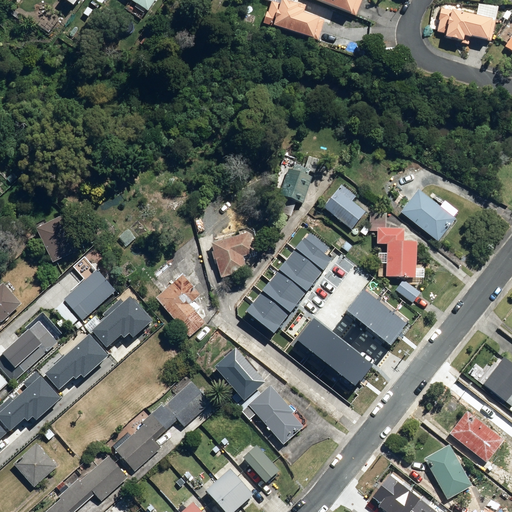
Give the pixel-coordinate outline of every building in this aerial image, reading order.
[(128,0),(148,13),(156,0),(128,0)] [(314,0),(355,17),(362,0),(314,0)] [(267,13),(263,25),(318,41),(324,21),(303,15),(306,7),(297,4),(296,6),(281,1),(280,5),(272,2),(268,13),(267,13)] [(440,21),(437,33),(446,35),(445,39),(463,43),(464,38),(471,39),(471,38),(488,42),(493,22),(470,16),(442,9),(439,21),(440,21)] [(302,203),(311,177),(308,176),(310,171),(294,166),(293,171),(288,169),(280,195),(302,203)] [(352,169),(345,178),(358,187),(365,178),(352,169)] [(341,187),(324,208),(352,231),(366,214),(352,203),(355,199),(341,187)] [(418,191),(401,214),(438,243),(456,220),(418,191)] [(62,219),(36,230),(51,265),(77,254),(62,219)] [(211,220),(198,221),(199,237),(213,236),(211,220)] [(404,230),(377,229),(376,246),(387,246),(386,278),(416,279),(417,244),(404,243),(404,230)] [(249,234),(211,245),(221,279),(247,272),(243,258),(255,255),(249,234)] [(327,248),(309,234),(296,250),(323,271),(332,260),(324,253),(327,248)] [(296,250),(295,249),(287,260),(315,282),(323,271),(296,250)] [(63,301),(82,322),(116,292),(114,289),(113,289),(85,258),(72,269),(84,282),(63,301)] [(315,282),(287,260),(279,270),(306,292),(315,282)] [(306,292),(279,270),(270,281),(298,302),(306,292)] [(182,276),(155,300),(189,339),(206,324),(189,306),(200,297),(182,276)] [(298,302),(270,281),(262,291),(290,313),(298,302)] [(395,291),(413,304),(420,294),(403,281),(395,291)] [(0,324),(21,305),(3,285),(0,287),(0,324)] [(379,301),(364,290),(347,311),(362,323),(379,301)] [(290,313),(262,291),(254,302),(282,324),(290,313)] [(133,338),(153,320),(130,295),(123,301),(121,299),(104,314),(106,316),(101,321),(102,322),(92,331),(107,348),(121,335),(124,338),(129,333),(133,338)] [(379,301),(362,323),(377,334),(393,313),(379,301)] [(282,324),(254,302),(245,312),(274,334),(282,324)] [(408,324),(393,313),(377,334),(391,345),(408,324)] [(5,352),(24,373),(57,344),(53,339),(60,333),(43,314),(25,330),(27,333),(5,352)] [(329,330),(314,318),(297,339),(312,351),(329,330)] [(329,330),(312,351),(328,363),(344,342),(329,330)] [(84,377),(109,355),(89,334),(65,356),(64,354),(53,363),(55,365),(45,373),(59,389),(74,376),(76,379),(81,374),(84,377)] [(344,342),(328,363),(342,374),(359,353),(344,342)] [(235,351),(213,369),(244,404),(265,385),(235,351)] [(359,353),(342,374),(357,385),(373,364),(359,353)] [(0,391),(17,376),(0,358),(0,391)] [(511,364),(503,358),(483,385),(506,403),(511,395),(511,364)] [(36,419),(60,397),(36,371),(23,383),(27,387),(14,399),(11,396),(0,406),(0,419),(10,431),(25,418),(27,420),(33,415),(36,419)] [(143,427),(115,452),(134,473),(161,449),(155,442),(177,422),(183,428),(210,404),(191,383),(163,408),(161,406),(141,424),(143,427)] [(271,387),(248,406),(283,447),(304,429),(292,415),(294,414),(271,387)] [(466,412),(449,434),(486,463),(504,440),(466,412)] [(57,467),(36,445),(13,465),(34,488),(57,467)] [(449,445),(424,459),(447,500),(472,486),(449,445)] [(256,447),(242,460),(266,486),(279,473),(256,447)] [(60,501),(47,511),(76,511),(94,496),(100,503),(127,478),(108,457),(80,483),(78,480),(58,499),(60,501)] [(511,469),(502,482),(511,489),(511,469)] [(236,511),(253,497),(229,471),(205,493),(222,511),(236,511)] [(386,511),(393,511),(410,490),(390,475),(373,497),(381,503),(379,506),(386,511)] [(422,511),(428,505),(410,490),(393,511),(422,511)]
